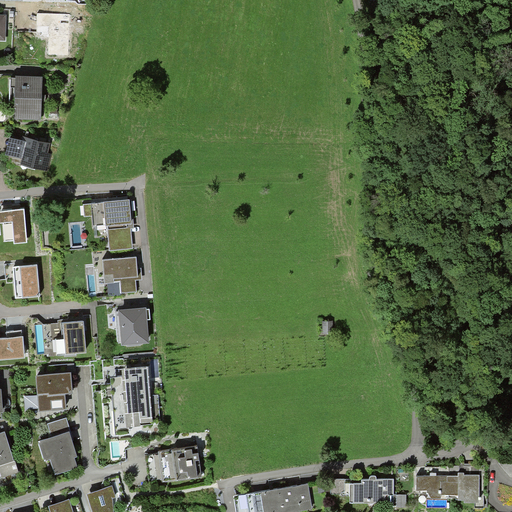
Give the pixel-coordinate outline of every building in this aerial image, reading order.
[(69,14),(36,14),(36,34),(47,34),(47,58),(68,58),(69,14)] [(40,78),(15,77),(14,118),(39,119),(40,78)] [(22,143),(7,140),(4,156),(19,159),(22,143)] [(23,140),(22,143),(19,159),(18,165),(44,170),(49,145),(23,140)] [(131,228),(129,201),(82,205),(83,217),(92,216),(92,226),(106,224),(107,230),(129,228),(131,228)] [(23,209),(0,210),(0,221),(2,221),(3,243),(25,242),(23,209)] [(129,228),(107,230),(109,251),(131,249),(129,228)] [(138,258),(103,261),(105,283),(119,282),(120,294),(135,293),(134,280),(140,279),(138,258)] [(38,296),(36,265),(11,267),(14,297),(38,296)] [(145,339),(143,310),(119,312),(121,341),(145,339)] [(83,351),(81,321),(60,322),(61,338),(53,339),(54,353),(83,351)] [(331,323),(320,323),(320,334),(331,334),(331,323)] [(22,337),(0,338),(0,357),(23,356),(22,337)] [(152,361),(152,379),(161,378),(160,360),(152,361)] [(150,395),(148,367),(124,368),(125,376),(112,377),(112,384),(103,384),(103,391),(95,391),(99,440),(139,437),(138,424),(159,423),(158,395),(150,395)] [(69,373),(37,375),(40,408),(64,406),(63,391),(71,390),(69,373)] [(72,441),(64,419),(45,426),(50,440),(37,445),(43,462),(47,461),(52,476),(74,469),(71,460),(75,459),(69,442),(72,441)] [(17,473),(5,433),(0,433),(0,474),(1,478),(17,473)] [(198,478),(195,449),(146,455),(149,484),(198,478)] [(427,477),(414,476),(414,491),(426,491),(426,498),(437,498),(437,495),(455,495),(455,501),(477,501),(477,476),(462,476),(462,473),(456,473),(456,477),(434,477),(434,473),(427,473),(427,477)] [(391,494),(392,480),(374,479),(374,477),(367,477),(367,480),(359,480),(359,484),(346,484),(346,502),(383,503),(383,494),(391,494)] [(341,495),(341,480),(329,480),(330,495),(341,495)] [(298,511),(309,510),(305,485),(232,498),(234,511),(298,511)] [(110,511),(110,500),(114,499),(110,488),(85,496),(89,511),(110,511)] [(69,511),(66,502),(47,508),(47,511),(69,511)]
